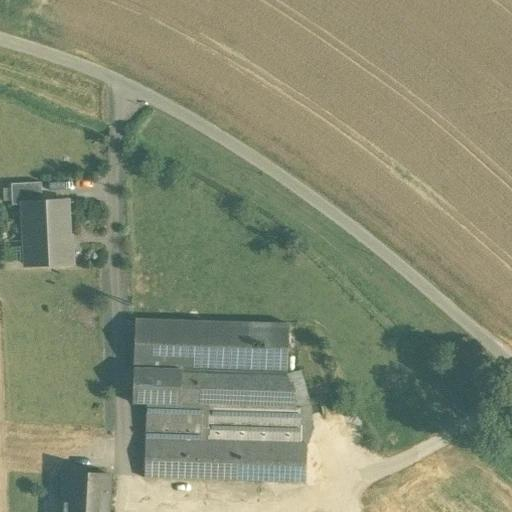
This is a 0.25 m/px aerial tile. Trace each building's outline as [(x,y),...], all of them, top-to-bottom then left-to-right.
[(41,182),(11,184),(12,205),(24,204),(24,203),(42,202),(41,182)] [(42,202),(24,203),(24,204),(26,265),(72,263),(72,244),(68,244),(66,201),(42,202)] [(177,321),(135,319),(132,403),(146,404),(147,404),(174,405),(177,321)] [(288,324),(177,321),(174,405),(172,442),(171,479),(305,483),(306,444),(300,443),(206,441),(207,428),(300,431),(302,431),(287,373),(288,324)] [(174,405),(147,404),(145,441),(172,442),(174,405)] [(300,431),(207,428),(206,441),(300,443),(300,431)] [(172,442),(145,441),(144,478),(171,479),(172,442)] [(111,475),(62,472),(61,474),(64,474),(61,511),(107,511),(109,476),(111,476),(111,475)]
